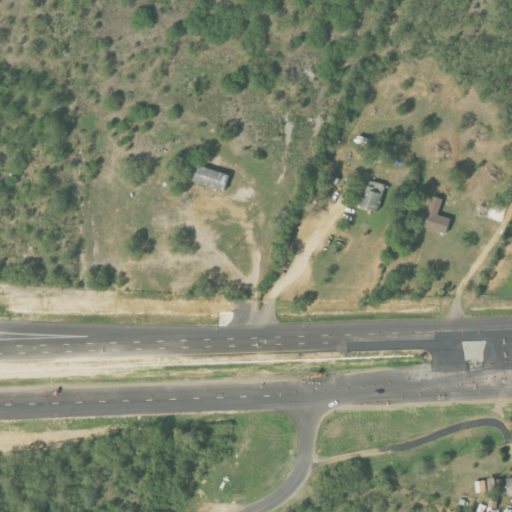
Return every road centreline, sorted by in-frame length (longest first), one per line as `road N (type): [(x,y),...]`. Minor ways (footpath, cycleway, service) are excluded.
road 1 (trunk): [(0,403),(511,382)]
road 2 (trunk): [(511,327),(0,346)]
road 3 (trunk): [(185,341),(0,325)]
road 4 (residential): [(306,393),(300,466),(285,490),(253,511)]
